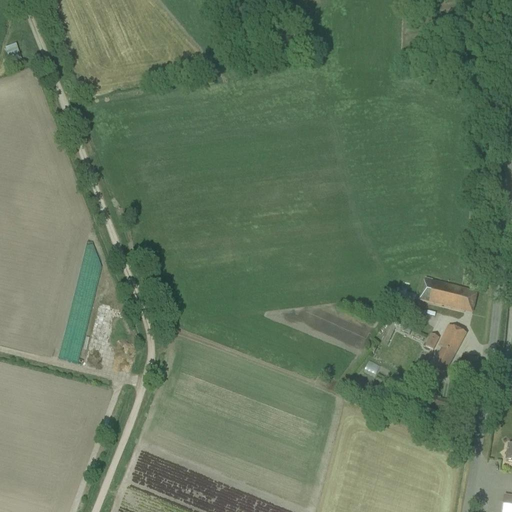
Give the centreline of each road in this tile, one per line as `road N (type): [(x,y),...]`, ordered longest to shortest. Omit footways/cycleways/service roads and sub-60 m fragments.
road 1 (track): [(19,0),(60,82),(152,350),(94,511)]
road 2 (unclassified): [(463,511),(489,364),(511,120)]
